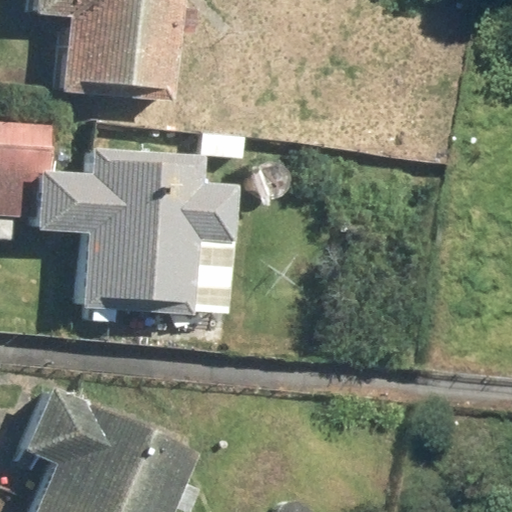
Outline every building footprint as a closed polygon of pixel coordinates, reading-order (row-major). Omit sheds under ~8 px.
[(50,15),(45,94),(157,101),(163,0),(16,0),(16,13),(50,15)] [(0,120),(0,215),(15,216),(14,228),(63,231),(58,307),(207,316),(215,181),(181,179),(182,151),(69,145),(68,172),(40,170),(43,123),(0,120)] [(267,161),(257,159),(248,162),(241,169),(239,179),(242,188),(250,195),(259,197),(269,194),(275,186),(277,177),(274,168),(267,161)] [(34,461),(12,511),(147,511),(175,448),(27,385),(0,447),(34,461)] [(289,501),(280,499),(270,502),(264,509),(263,511),(298,511),(297,508),(289,501)]
